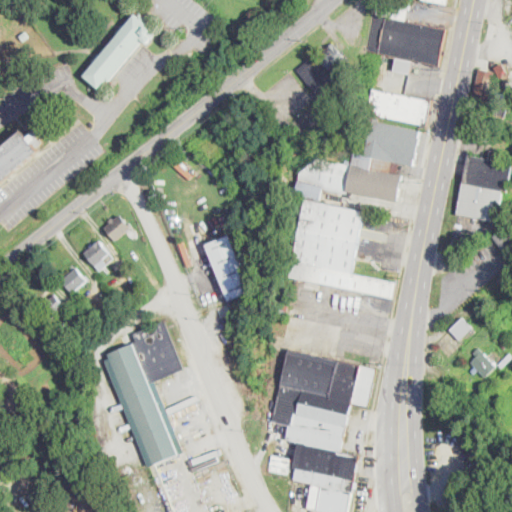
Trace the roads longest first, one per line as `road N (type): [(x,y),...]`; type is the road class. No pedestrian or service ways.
road 1 (secondary): [(474,0),(427,235),(403,417)]
road 2 (residential): [(129,169),(271,511)]
road 3 (secondary): [(129,169),(331,0)]
road 4 (secondary): [(0,272),(129,169)]
